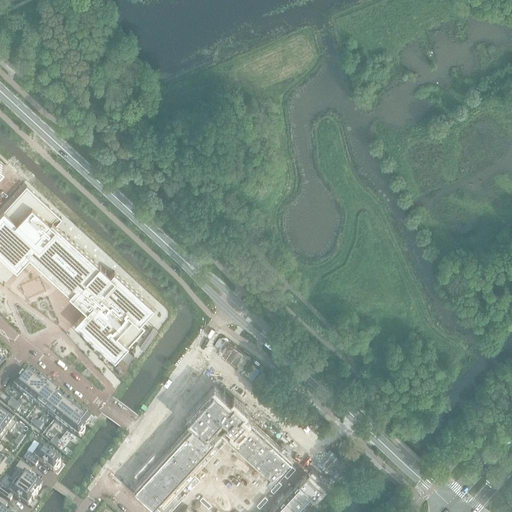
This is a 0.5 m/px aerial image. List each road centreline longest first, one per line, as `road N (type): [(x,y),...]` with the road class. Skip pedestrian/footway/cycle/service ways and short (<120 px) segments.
road 1 (unknown): [(356,372),(100,112),(38,91),(0,56)]
road 2 (tertiary): [(175,254),(0,91)]
road 3 (tertiary): [(449,504),(290,358)]
road 4 (residential): [(195,349),(335,477)]
road 5 (residential): [(24,346),(138,431)]
